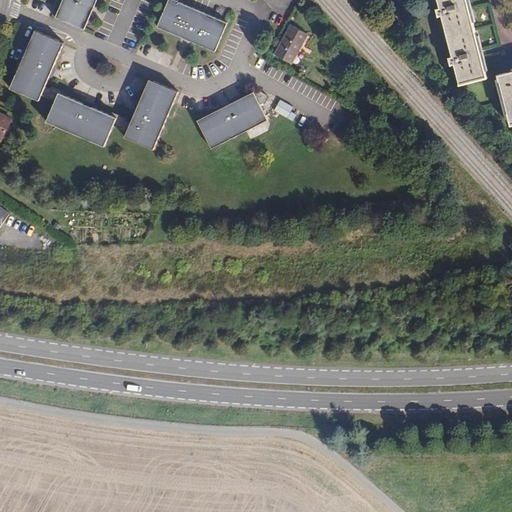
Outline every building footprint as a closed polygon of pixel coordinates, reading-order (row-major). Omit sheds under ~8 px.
[(64,0),(57,19),(85,31),(98,0),(64,0)] [(229,23),(179,2),(179,0),(169,0),(158,27),(216,52),(229,23)] [(486,78),(465,0),(437,0),(440,8),(436,10),(438,17),(441,16),(452,57),(449,58),(451,66),(454,65),(460,85),(486,78)] [(298,52),(308,35),(292,26),(282,43),(298,52)] [(156,150),(180,92),(150,80),(141,101),(138,103),(134,112),(135,116),(132,124),(129,123),(128,119),(114,113),(110,115),(96,109),(94,105),(87,102),(83,103),(69,97),(68,94),(53,88),(50,89),(47,88),(50,80),(54,78),(57,70),(56,66),(65,44),(36,32),(12,90),(41,102),(43,97),(57,102),(48,123),(106,147),(115,127),(128,133),(127,138),(156,150)] [(303,55),(313,38),(308,35),(298,52),(303,55)] [(292,64),(298,52),(282,43),(276,55),(292,64)] [(297,67),(303,55),(298,52),(292,64),(297,67)] [(511,72),(498,76),(510,125),(511,124),(511,72)] [(204,132),(211,144),(214,149),(221,145),(269,120),(262,105),(263,104),(268,96),(261,91),(256,94),(254,92),(250,95),(240,100),(236,102),(218,111),(199,121),(204,132)] [(275,111),(293,121),(298,112),(280,101),(275,111)] [(0,140),(2,142),(13,119),(0,112),(0,140)] [(0,206),(0,227),(10,213),(0,206)]
